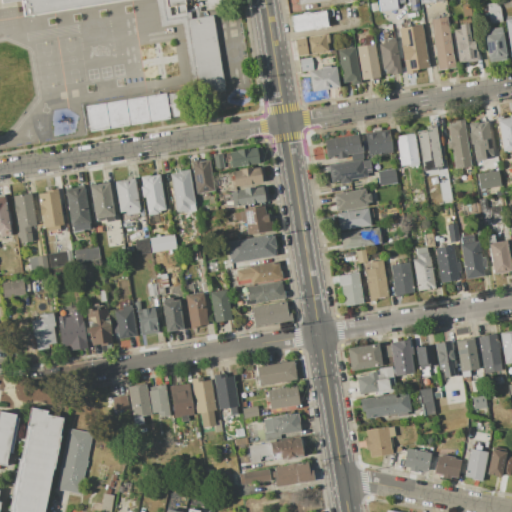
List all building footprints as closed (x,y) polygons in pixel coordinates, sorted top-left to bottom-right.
[(123,0),(24,16),(21,0),(1,3),(0,0),(123,0)] [(193,0),(195,9),(189,10),(191,19),(212,15),(224,91),(193,95),(182,23),(160,27),(155,0),(193,0)] [(377,0),(395,0),(397,9),(379,12),(377,0)] [(486,4),(499,2),(502,22),(489,24),(486,4)] [(291,16),(301,14),(301,13),(308,12),(309,13),(325,10),(327,26),(293,32),(291,16)] [(429,19),(446,16),(455,67),(438,70),(429,19)] [(511,17),(503,20),(509,54),(511,53),(511,17)] [(458,62),(452,29),(459,28),(458,24),(467,23),(468,27),(473,26),(479,59),(458,62)] [(398,28),(421,24),(429,67),(415,69),(416,72),(406,74),(398,28)] [(505,59),(488,62),(484,35),(488,34),(487,28),(500,26),(505,59)] [(294,39),(327,33),(330,50),(297,56),(294,39)] [(377,43),(394,41),(400,73),(393,74),(393,72),(385,74),(385,69),(382,70),(377,43)] [(355,46),(373,43),(379,77),(370,79),(370,80),(364,81),(364,80),(361,80),(355,46)] [(354,47),(360,82),(351,84),(351,81),(342,83),(337,50),(354,47)] [(308,70),(335,66),(339,86),(311,91),(308,70)] [(85,106),(190,89),(194,115),(89,132),(85,106)] [(496,120),(511,117),(511,149),(501,152),(496,120)] [(463,119),(471,166),(454,169),(451,149),(448,149),(447,142),(450,141),(447,125),(455,123),(455,121),(463,119)] [(468,123),(486,120),(492,156),(490,156),(490,159),(474,161),(473,152),(472,143),(470,143),(468,133),(469,133),(468,123)] [(416,132),(426,130),(426,126),(434,125),(441,165),(422,168),(416,132)] [(364,133),(372,132),(372,130),(380,128),(380,131),(388,129),(392,152),(368,156),(364,133)] [(395,137),(414,134),(418,163),(400,165),(395,137)] [(324,140),(357,135),(360,152),(347,154),(347,157),(336,159),(335,156),(327,158),(324,140)] [(228,152),(236,151),(236,150),(247,148),(247,150),(261,148),(263,162),(231,167),(228,152)] [(213,155),(221,154),(223,167),(214,169),(213,155)] [(328,165),(361,159),(362,161),(370,159),(372,172),(364,174),(364,177),(351,179),(352,181),(340,183),(339,181),(331,182),(328,165)] [(190,161),(196,160),(196,162),(209,160),(214,190),(208,191),(209,195),(199,197),(198,193),(195,193),(190,161)] [(231,171),(240,170),(240,169),(250,168),(250,169),(263,167),(265,181),(234,186),(231,171)] [(377,171),(394,168),(396,183),(379,186),(377,171)] [(170,174),(178,172),(177,171),(189,170),(195,210),(183,212),(183,210),(175,211),(170,174)] [(477,174),(497,171),(500,185),(485,188),(485,190),(480,191),(477,174)] [(140,177),(159,174),(165,209),(160,209),(160,212),(147,214),(145,197),(142,197),(140,186),(142,186),(140,177)] [(114,181),(134,178),(140,212),(126,215),(125,211),(119,212),(114,181)] [(89,186),(108,183),(114,215),(113,215),(113,221),(105,222),(104,217),(103,217),(103,220),(96,221),(96,218),(94,218),(89,186)] [(230,192),(243,190),(243,188),(253,186),(253,188),(266,186),(268,200),(232,206),(230,192)] [(64,190),(83,187),(90,228),(72,231),(72,225),(70,226),(64,190)] [(37,194),(50,192),(50,190),(57,189),(63,224),(61,225),(62,228),(47,231),(46,227),(43,228),(37,194)] [(333,194),(364,189),(365,194),(369,193),(370,202),(366,203),(367,206),(335,211),(333,194)] [(12,196),(30,193),(35,225),(29,226),(32,241),(20,243),(16,214),(15,215),(13,204),(14,203),(12,196)] [(0,197),(3,197),(10,234),(0,236),(0,197)] [(238,212),(243,211),(243,209),(264,206),(265,214),(270,213),(273,230),(246,234),(244,221),(240,221),(238,212)] [(336,213),(367,208),(370,226),(339,231),(336,213)] [(446,225),(456,223),(459,240),(449,242),(446,225)] [(339,232),(370,227),(370,229),(378,227),(381,242),(373,243),(373,244),(342,249),(339,232)] [(426,247),(424,234),(432,233),(434,245),(426,247)] [(149,238),(156,237),(156,235),(159,234),(159,236),(174,234),(176,249),(151,252),(149,238)] [(510,272),(493,274),(486,235),(493,234),(494,242),(505,240),(510,272)] [(226,242),(271,235),(271,236),(273,236),(275,247),(273,248),(274,255),(229,262),(226,242)] [(461,237),(473,235),(474,241),(477,241),(480,257),(483,257),(485,267),(481,268),(483,276),(466,279),(460,244),(462,243),(461,237)] [(149,238),(151,252),(136,254),(134,240),(149,238)] [(434,248),(452,245),(455,262),(459,261),(460,271),(456,272),(457,279),(440,282),(434,248)] [(73,250),(97,246),(99,260),(76,263),(73,250)] [(417,291),(412,259),(417,258),(415,249),(426,247),(428,257),(429,257),(434,288),(417,291)] [(355,251),(365,250),(367,261),(357,263),(355,251)] [(47,254),(66,251),(68,264),(49,268),(47,254)] [(28,258),(45,255),(47,268),(30,271),(28,258)] [(364,269),(370,268),(369,262),(382,260),(388,296),(377,298),(377,300),(369,301),(364,269)] [(390,265),(409,262),(413,292),(403,294),(403,295),(395,297),(390,265)] [(235,270),(248,268),(248,266),(271,263),(271,264),(278,263),(280,279),(250,283),(249,278),(248,279),(248,280),(237,281),(235,270)] [(344,306),(340,285),(338,285),(337,276),(358,273),(363,303),(344,306)] [(166,274),(167,285),(157,286),(155,275),(166,274)] [(22,280),(24,294),(3,298),(1,283),(22,280)] [(246,287),(282,281),(285,298),(255,302),(255,303),(245,305),(244,300),(248,299),(246,287)] [(147,284),(155,283),(157,295),(149,296),(147,284)] [(61,289),(70,287),(71,293),(62,295),(61,289)] [(209,292),(227,289),(231,320),(213,322),(209,292)] [(185,296),(203,293),(207,324),(189,327),(185,296)] [(161,302),(178,299),(183,328),(165,331),(161,302)] [(250,307),(285,302),(287,313),(290,313),(291,320),(253,326),(250,307)] [(114,311),(122,310),(121,307),(131,305),(136,335),(118,338),(114,311)] [(136,310),(141,309),(148,308),(154,307),(158,332),(140,334),(136,310)] [(106,309),(111,341),(91,344),(86,312),(106,309)] [(57,316),(64,315),(65,317),(70,316),(70,311),(81,310),(86,348),(71,350),(70,345),(61,346),(57,316)] [(30,320),(38,319),(38,315),(52,313),(54,327),(52,327),(55,343),(50,343),(50,348),(35,350),(30,320)] [(499,333),(511,330),(511,364),(511,365),(511,363),(504,364),(499,333)] [(477,337),(496,334),(497,342),(498,342),(500,348),(498,348),(502,369),(483,373),(477,337)] [(455,340),(474,337),(479,368),(469,370),(470,375),(461,377),(455,340)] [(389,343),(408,340),(409,346),(411,345),(413,354),(410,354),(413,371),(395,374),(389,343)] [(434,343),(451,340),(456,367),(453,367),(454,375),(443,377),(442,369),(438,370),(434,343)] [(346,348),(377,343),(380,365),(350,370),(346,348)] [(430,345),(433,362),(431,362),(432,365),(421,367),(421,364),(418,365),(415,348),(430,345)] [(255,367),(293,360),(297,379),(258,385),(255,367)] [(391,366),(395,391),(391,392),(391,393),(387,394),(387,392),(381,393),(381,395),(376,396),(375,391),(359,394),(356,377),(366,375),(366,373),(376,371),(376,374),(378,374),(377,368),(391,366)] [(213,376),(219,374),(220,378),(233,376),(238,406),(218,409),(213,376)] [(190,379),(196,378),(197,382),(210,380),(215,410),(212,410),(214,420),(215,425),(213,425),(202,427),(200,412),(196,413),(190,379)] [(127,386),(145,383),(150,414),(142,415),(143,423),(134,425),(133,418),(134,418),(133,416),(132,417),(127,386)] [(169,386),(188,383),(193,413),(174,416),(169,386)] [(164,384),(169,414),(158,416),(157,412),(151,413),(147,391),(149,390),(149,387),(164,384)] [(266,390),(295,385),(299,404),(270,410),(266,390)] [(418,390),(430,387),(434,414),(424,416),(422,404),(420,404),(418,390)] [(359,399),(406,391),(410,411),(364,419),(362,406),(360,406),(359,399)] [(474,409),(472,396),(483,394),(485,408),(474,409)] [(111,397),(126,395),(128,408),(113,411),(111,397)] [(448,398),(455,397),(457,404),(449,405),(448,398)] [(242,408),(256,406),(258,415),(243,418),(242,408)] [(30,408),(45,411),(45,414),(61,418),(58,435),(60,436),(53,470),(51,470),(42,511),(12,511),(13,508),(12,508),(21,462),(23,463),(30,427),(27,426),(30,408)] [(0,411),(14,415),(14,417),(18,418),(10,454),(8,453),(5,466),(0,464),(0,411)] [(262,419),(282,416),(282,415),(289,413),(289,414),(297,413),(300,430),(278,434),(278,433),(265,435),(262,419)] [(214,420),(220,420),(221,431),(214,432),(213,425),(215,425),(214,420)] [(365,430),(392,426),(394,436),(391,436),(393,446),(389,447),(391,454),(370,457),(368,449),(366,449),(364,438),(366,437),(365,430)] [(80,494),(56,490),(67,428),(92,433),(80,494)] [(234,439),(246,437),(247,443),(235,445),(234,439)] [(269,442),(300,437),(303,456),(295,457),(296,458),(286,460),(286,459),(280,460),(279,453),(272,454),(269,442)] [(248,445),(269,442),(272,454),(261,456),(261,458),(259,459),(260,461),(251,463),(248,445)] [(406,448),(430,453),(426,471),(419,469),(419,471),(407,469),(408,467),(402,466),(406,448)] [(469,448),(487,452),(482,480),(463,476),(469,448)] [(491,449),(505,452),(505,456),(511,458),(509,476),(501,474),(500,477),(486,474),(491,449)] [(437,455),(440,456),(441,454),(455,457),(454,459),(461,460),(457,478),(450,476),(449,478),(441,477),(442,475),(433,473),(437,455)] [(274,467),(307,462),(310,481),(275,487),(273,475),(275,474),(274,467)] [(242,473),(268,469),(269,481),(244,485),(242,473)] [(104,493),(113,495),(110,511),(105,511),(100,511),(104,493)]
